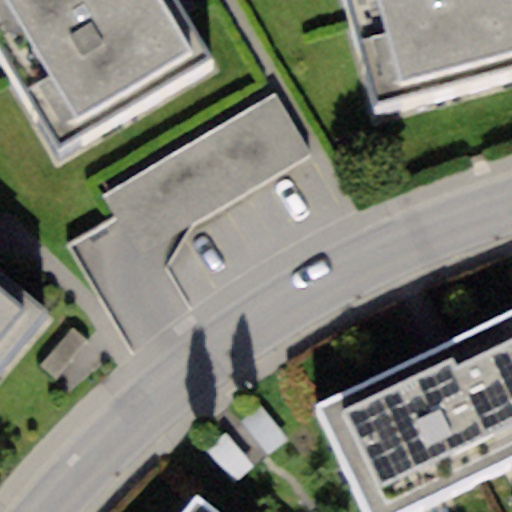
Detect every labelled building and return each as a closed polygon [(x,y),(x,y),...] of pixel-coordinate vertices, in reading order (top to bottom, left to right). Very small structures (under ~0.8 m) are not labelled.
[(0,0),(0,43),(58,145),(197,55),(168,0),(0,0)] [(511,0),(347,0),(374,107),(511,72),(511,0)] [(270,96),(98,197),(111,220),(133,256),(305,155),(270,96)] [(0,373),(50,313),(0,271),(0,373)] [(511,313),(313,412),(362,511),(419,511),(511,466),(511,313)] [(87,343),(72,329),(41,364),(56,378),(87,343)] [(260,408),(242,423),(270,457),(288,442),(260,408)] [(223,435),(204,451),(233,485),(252,469),(223,435)] [(186,511),(204,511),(193,503),(186,511)]
